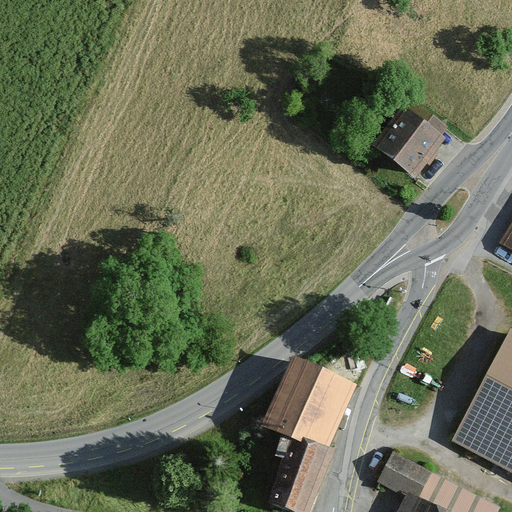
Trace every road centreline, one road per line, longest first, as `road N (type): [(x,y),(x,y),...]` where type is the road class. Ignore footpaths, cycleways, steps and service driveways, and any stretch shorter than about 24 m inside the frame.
road 1 (tertiary): [(0,462),(105,445),(191,411),(332,316)]
road 2 (unclassified): [(337,511),(429,253)]
road 3 (tertiary): [(429,253),(459,234),(493,182),(497,144)]
road 4 (tertiary): [(423,217),(332,316)]
